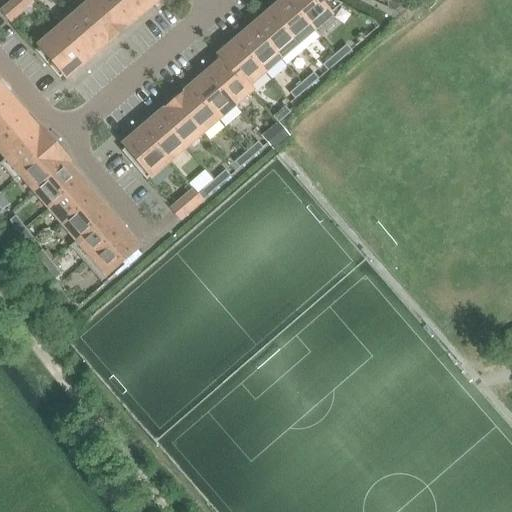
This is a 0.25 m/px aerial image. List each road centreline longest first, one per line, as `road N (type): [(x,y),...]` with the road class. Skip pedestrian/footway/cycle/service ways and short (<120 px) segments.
road 1 (residential): [(214,0),(71,131)]
road 2 (residential): [(71,131),(85,159),(159,244)]
